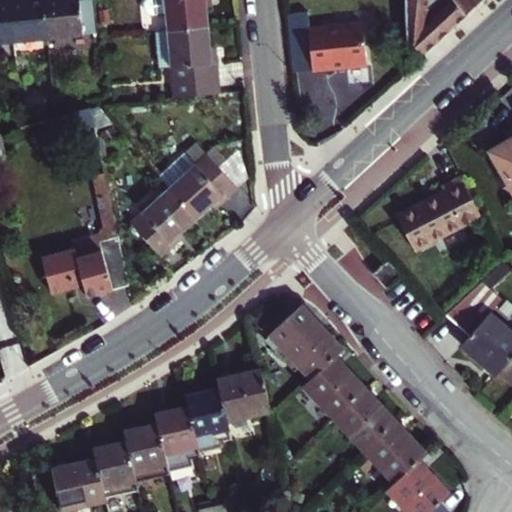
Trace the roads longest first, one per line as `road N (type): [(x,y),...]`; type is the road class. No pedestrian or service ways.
road 1 (tertiary): [(0,418),(167,324),(288,220)]
road 2 (residential): [(288,220),(360,313),(508,462)]
road 3 (tertiary): [(288,220),(511,13)]
road 4 (residential): [(288,220),(260,0)]
